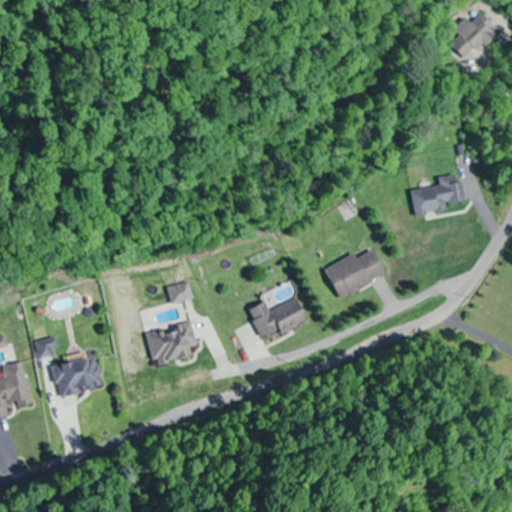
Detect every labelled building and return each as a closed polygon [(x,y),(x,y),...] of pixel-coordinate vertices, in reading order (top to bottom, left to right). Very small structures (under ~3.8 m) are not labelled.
[(500,33),(484,17),(476,26),(470,20),(458,32),(464,38),(455,46),(471,62),(500,33)] [(466,203),(463,176),(441,179),(442,188),(413,192),(417,218),(448,214),(447,206),(466,203)] [(327,271),(342,301),(388,277),(375,252),(359,260),(357,256),(327,271)] [(272,312),(269,304),(251,312),(264,342),(309,323),(299,301),(272,312)] [(156,367),(195,360),(192,349),(198,348),(194,325),(149,334),(156,367)] [(0,351),(8,351),(7,342),(0,342),(0,351)] [(54,367),(61,399),(103,390),(97,358),(54,367)] [(0,381),(0,420),(11,419),(8,406),(19,404),(20,409),(32,407),(25,365),(4,369),(6,380),(0,381)]
